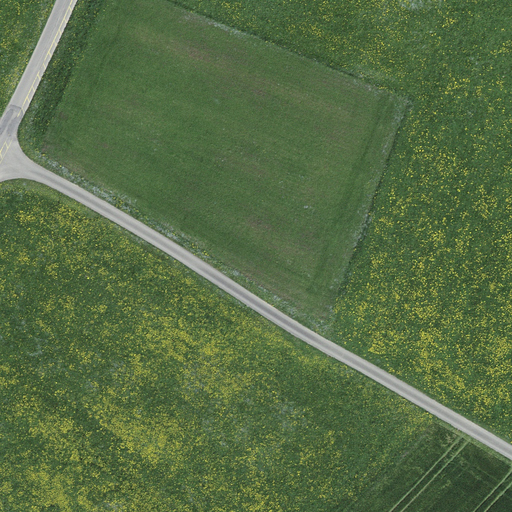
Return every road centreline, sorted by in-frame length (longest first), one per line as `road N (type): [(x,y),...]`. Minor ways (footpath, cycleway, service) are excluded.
road 1 (track): [(511,457),(0,157)]
road 2 (unclassified): [(69,0),(0,148)]
